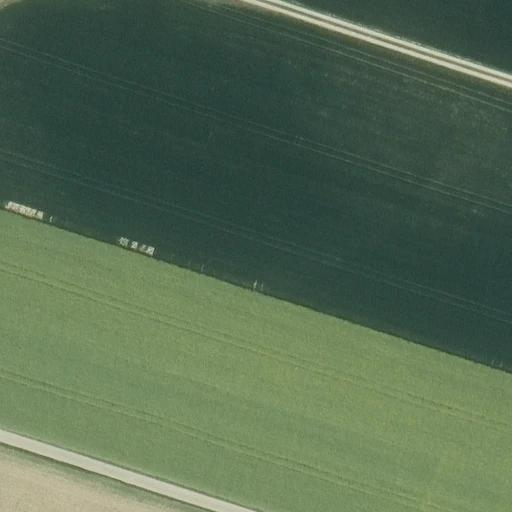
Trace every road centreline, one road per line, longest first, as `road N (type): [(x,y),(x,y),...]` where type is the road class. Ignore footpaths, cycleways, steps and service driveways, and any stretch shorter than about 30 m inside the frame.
road 1 (track): [(233,0),(511,90)]
road 2 (track): [(0,437),(231,511)]
